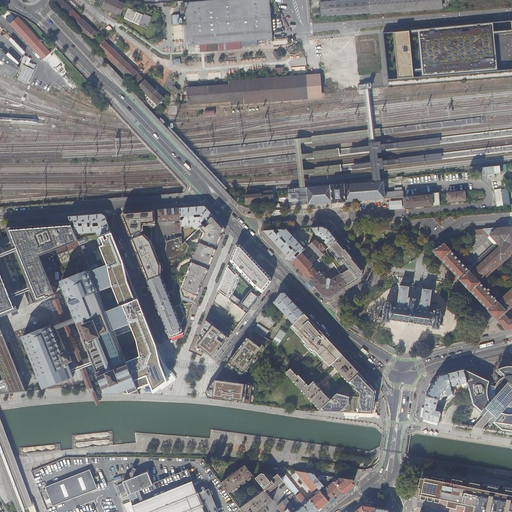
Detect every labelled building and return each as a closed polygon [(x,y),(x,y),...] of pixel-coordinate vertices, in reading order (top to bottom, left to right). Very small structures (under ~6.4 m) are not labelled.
[(60,0),(56,0),(53,4),(77,26),(76,27),(96,46),(99,43),(98,42),(100,40),(96,36),(97,33),(80,17),(62,0),(60,0),(61,0),(60,0)] [(125,5),(113,0),(106,0),(106,1),(103,9),(120,16),(125,5)] [(271,0),(218,0),(186,3),(190,46),(275,39),(272,11),(271,0)] [(371,13),(369,0),(356,0),(321,3),(322,16),(371,13)] [(441,0),(369,0),(371,13),(442,7),(441,0)] [(153,18),(139,12),(139,13),(129,9),(125,18),(148,29),(153,18)] [(15,16),(8,23),(43,60),(50,53),(18,18),(15,21),(13,20),(16,17),(15,16)] [(511,21),(385,33),(389,80),(511,69),(511,21)] [(376,43),(375,34),(362,35),(362,40),(363,44),(376,43)] [(105,41),(99,48),(135,84),(138,82),(140,84),(145,79),(105,41)] [(365,48),(365,66),(379,66),(379,53),(376,53),(376,48),(365,48)] [(0,76),(12,83),(18,70),(1,53),(0,52),(0,76)] [(54,65),(59,60),(53,54),(48,59),(54,65)] [(24,65),(18,79),(27,84),(34,69),(24,65)] [(229,81),(230,85),(307,78),(307,74),(229,81)] [(310,78),(311,94),(324,93),(323,77),(310,78)] [(231,101),(308,94),(311,94),(310,78),(307,78),(230,85),(231,101)] [(148,96),(158,105),(164,98),(158,93),(155,90),(146,81),(139,87),(148,96)] [(190,104),(231,101),(230,85),(210,87),(210,86),(203,87),(203,88),(189,89),(190,104)] [(309,99),(308,94),(231,101),(231,105),(309,99)] [(154,109),(158,105),(148,96),(144,100),(154,109)] [(299,141),(299,143),(312,141),(312,144),(380,135),(380,132),(379,128),(311,137),(298,139),(299,141)] [(396,146),(397,149),(440,144),(440,138),(396,143),(396,146)] [(380,143),(376,143),(369,144),(369,146),(370,150),(371,162),(371,166),(373,183),(375,183),(378,182),(380,182),(378,168),(383,167),(382,165),(382,160),(382,157),(377,157),(376,150),(381,150),(380,148),(380,145),(380,143)] [(300,156),(301,158),(313,157),(313,159),(339,156),(339,149),(313,152),(313,153),(300,154),(300,156)] [(398,163),(399,165),(442,160),(441,153),(398,158),(398,159),(398,163)] [(314,168),(314,169),(302,170),(302,172),(302,174),(315,173),(315,174),(317,174),(327,173),(342,171),(341,165),(327,166),(316,168),(314,168)] [(484,167),(485,178),(496,177),(496,174),(502,174),(502,166),(484,167)] [(289,202),(290,207),(303,205),(307,205),(332,203),(332,204),(339,203),(346,203),(346,202),(365,200),(368,200),(370,200),(384,199),(384,192),(384,189),(383,182),(380,182),(378,182),(375,183),(373,183),(372,183),(361,184),(354,184),(344,185),(344,184),(330,186),(331,186),(313,187),(305,188),(304,188),(302,188),(299,189),(298,189),(288,189),(289,202)] [(504,206),(511,205),(508,189),(501,191),(504,206)] [(504,206),(501,191),(501,190),(494,191),(497,207),(504,206)] [(253,201),(254,204),(273,203),(272,191),(264,192),(264,196),(261,196),(261,194),(245,196),(246,202),(253,201)] [(465,192),(447,194),(448,203),(466,201),(465,192)] [(432,195),(404,198),(405,208),(439,206),(438,193),(432,194),(432,195)] [(403,201),(390,201),(390,209),(403,209),(403,201)] [(200,229),(214,216),(208,210),(197,207),(189,208),(180,209),(181,217),(184,217),(185,217),(185,219),(184,219),(184,221),(181,221),(181,224),(181,227),(194,226),(198,231),(200,229)] [(168,209),(159,210),(160,223),(181,221),(181,217),(180,209),(168,209)] [(156,225),(155,210),(139,212),(123,213),(121,216),(124,223),(130,237),(144,231),(143,226),(156,225)] [(81,216),(69,217),(72,223),(76,235),(97,233),(97,234),(93,235),(87,236),(78,239),(80,243),(80,245),(99,238),(99,239),(100,238),(112,233),(105,216),(102,214),(81,216)] [(204,233),(201,240),(218,247),(222,238),(226,229),(214,216),(200,229),(204,233)] [(52,298),(57,296),(48,274),(41,258),(80,243),(78,239),(76,235),(72,223),(18,228),(7,229),(8,232),(11,239),(10,240),(10,241),(10,242),(11,243),(12,243),(15,251),(17,254),(30,289),(32,292),(37,304),(48,300),(48,299),(49,298),(50,299),(52,298)] [(322,227),(312,228),(317,236),(322,238),(322,239),(321,239),(320,239),(319,240),(320,241),(323,240),(324,240),(325,240),(326,241),(325,243),(329,247),(337,241),(337,240),(328,229),(327,229),(322,227)] [(507,331),(511,329),(511,318),(507,312),(511,307),(511,288),(497,302),(494,299),(495,298),(494,297),(493,298),(487,291),(489,290),(488,289),(486,290),(480,283),(499,266),(500,267),(511,256),(511,255),(511,253),(511,227),(484,229),(480,230),(480,231),(485,231),(497,244),(469,271),(451,252),(444,244),(434,251),(433,252),(441,261),(441,260),(459,280),(470,292),(488,311),(488,312),(496,320),(497,320),(507,331)] [(293,235),(287,230),(263,232),(268,236),(274,243),(292,262),(297,258),(295,256),(299,252),(301,254),(306,250),(295,238),(297,236),(295,234),(293,235)] [(144,231),(130,237),(131,240),(145,235),(144,231)] [(118,247),(112,233),(100,238),(103,245),(99,247),(106,266),(91,272),(99,292),(112,287),(119,303),(105,308),(137,390),(150,385),(153,394),(168,384),(166,378),(169,377),(165,367),(162,361),(156,346),(156,344),(140,305),(128,273),(119,250),(118,247)] [(145,235),(131,240),(138,259),(148,282),(161,277),(161,275),(161,266),(152,241),(145,235)] [(274,243),(268,236),(266,237),(273,245),(274,243)] [(182,238),(166,242),(165,252),(169,262),(180,259),(185,255),(189,246),(185,242),(182,245),(182,238)] [(201,240),(200,243),(217,250),(218,249),(218,247),(201,240)] [(320,245),(316,240),(309,246),(321,258),(325,254),(323,252),(325,250),(323,246),(322,244),(320,245)] [(352,258),(337,241),(329,247),(327,249),(325,250),(327,252),(326,253),(332,261),(335,266),(340,274),(348,287),(362,278),(363,271),(352,258)] [(200,243),(193,259),(210,266),(217,250),(200,243)] [(271,278),(241,245),(237,246),(218,292),(221,294),(224,296),(231,301),(238,307),(247,314),(271,282),(271,278)] [(307,249),(306,250),(301,254),(299,256),(297,258),(292,262),(301,272),(303,274),(317,261),(313,257),(309,260),(303,254),(305,252),(306,253),(309,251),(307,249)] [(15,251),(0,257),(0,260),(17,254),(15,251)] [(511,256),(500,267),(502,268),(511,258),(511,256)] [(303,274),(309,281),(320,271),(322,270),(325,267),(328,265),(321,258),(317,261),(303,274)] [(209,270),(210,266),(193,259),(192,263),(209,270)] [(329,271),(335,266),(332,261),(328,265),(325,267),(329,271)] [(0,318),(18,311),(14,299),(12,296),(0,263),(0,318)] [(173,307),(183,332),(192,311),(209,270),(192,263),(181,289),(184,297),(180,305),(173,307)] [(331,297),(348,287),(340,274),(332,280),(331,279),(330,279),(328,279),(328,280),(325,277),(327,275),(324,272),(322,274),(321,272),(320,271),(309,281),(323,296),(331,297)] [(99,292),(91,272),(61,284),(76,320),(77,323),(93,363),(94,366),(102,386),(105,394),(119,394),(123,392),(124,394),(139,394),(137,390),(105,308),(99,292)] [(173,307),(161,277),(148,282),(149,286),(165,327),(170,339),(184,333),(183,332),(173,307)] [(432,329),(439,330),(442,314),(441,314),(441,312),(440,310),(437,310),(435,311),(435,313),(434,313),(429,313),(432,291),(423,289),(421,300),(419,300),(410,299),(408,299),(409,288),(400,286),(397,308),(392,308),(392,307),(391,307),(392,305),(390,303),(387,303),(385,304),(385,306),(384,306),(382,322),(389,323),(390,321),(411,324),(432,327),(432,329)] [(30,289),(12,296),(14,299),(32,292),(30,289)] [(293,324),(304,314),(294,303),(285,293),(281,294),(274,303),(290,320),(293,324)] [(96,392),(57,296),(52,298),(90,395),(96,392)] [(225,309),(231,301),(224,296),(222,298),(220,297),(217,300),(219,301),(217,304),(225,309)] [(226,326),(233,332),(237,326),(241,322),(232,315),(229,313),(226,311),(225,309),(217,304),(214,301),(205,310),(209,313),(211,315),(217,309),(222,313),(228,318),(228,319),(226,318),(224,320),(228,323),(226,326)] [(232,315),(241,322),(244,318),(247,314),(238,307),(232,315)] [(211,315),(209,313),(194,349),(206,353),(212,358),(233,332),(226,326),(211,315)] [(278,321),(268,313),(263,318),(273,326),(278,321)] [(332,365),(342,355),(322,333),(304,314),(293,324),(292,325),(295,328),(295,329),(298,330),(297,331),(296,332),(302,340),(306,343),(304,345),(311,353),(313,352),(314,351),(317,354),(324,361),(317,368),(322,374),(332,365)] [(76,320),(53,329),(54,332),(77,323),(76,320)] [(258,324),(254,330),(265,337),(269,332),(258,324)] [(0,371),(3,380),(0,381),(0,392),(1,395),(26,392),(6,341),(7,341),(7,340),(7,339),(7,338),(6,338),(5,338),(0,325),(0,371)] [(40,381),(42,387),(43,390),(73,378),(73,375),(72,374),(71,371),(70,369),(67,362),(69,362),(72,361),(69,353),(63,355),(54,332),(53,329),(52,326),(23,338),(40,381)] [(254,330),(254,329),(225,368),(243,374),(269,340),(265,337),(254,330)] [(272,342),(278,346),(286,334),(280,330),(272,342)] [(349,383),(359,373),(348,361),(342,355),(332,365),(349,383)] [(93,363),(71,371),(72,374),(94,366),(93,363)] [(495,387),(494,386),(488,385),(489,382),(464,370),(468,388),(471,388),(473,404),(482,413),(486,409),(495,417),(492,421),(495,424),(502,429),(505,429),(511,429),(511,367),(509,368),(505,368),(501,369),(499,370),(503,374),(504,377),(502,378),(500,379),(499,381),(496,383),(495,387)] [(286,373),(320,410),(321,409),(330,400),(316,384),(314,381),(308,387),(290,369),(286,373)] [(468,388),(464,370),(455,372),(447,374),(451,387),(463,384),(465,390),(469,389),(468,388)] [(321,409),(324,412),(373,414),(376,392),(359,373),(349,383),(360,394),(359,397),(349,397),(337,393),(330,400),(321,409)] [(451,387),(447,374),(443,375),(440,376),(437,380),(426,396),(426,397),(439,400),(442,396),(441,396),(444,392),(446,391),(448,399),(453,396),(452,393),(452,391),(451,387)] [(252,385),(215,380),(206,393),(208,399),(249,404),(252,385)] [(423,419),(438,423),(441,413),(436,411),(436,410),(438,411),(439,408),(437,407),(438,405),(442,406),(440,412),(442,412),(445,402),(442,401),(439,400),(426,397),(423,419)] [(487,417),(492,421),(495,417),(486,409),(482,413),(487,417)] [(245,466),(221,483),(229,494),(253,476),(245,466)] [(282,470),(273,468),(279,475),(284,482),(293,494),(301,503),(305,500),(305,499),(282,470)] [(53,507),(98,489),(90,470),(45,487),(53,507)] [(218,511),(209,489),(198,494),(188,470),(152,485),(147,473),(124,483),(124,484),(117,486),(121,495),(127,492),(133,507),(135,511),(218,511)] [(313,494),(319,490),(305,473),(295,472),(313,494)] [(349,486),(354,482),(352,480),(335,478),(335,480),(338,480),(335,483),(334,482),(325,489),(319,481),(320,480),(321,480),(322,479),(326,484),(334,478),(321,476),(320,476),(317,479),(314,475),(305,473),(319,490),(320,492),(329,502),(336,497),(349,486)] [(265,490),(268,494),(284,482),(279,475),(274,479),(272,476),(262,474),(256,479),(265,490)] [(443,483),(422,479),(418,496),(440,500),(440,499),(448,501),(446,509),(456,511),(458,503),(465,504),(463,511),(511,511),(511,488),(506,488),(506,490),(487,486),(487,489),(480,488),(480,485),(444,478),(443,483)] [(240,509),(242,511),(257,511),(273,501),(268,494),(265,490),(240,509)] [(317,511),(320,510),(329,502),(320,492),(315,496),(314,495),(313,496),(314,497),(307,503),(306,500),(301,504),(303,506),(308,511),(317,511)] [(297,511),(303,506),(301,504),(301,503),(293,494),(287,499),(297,511)] [(308,511),(303,506),(297,511),(287,499),(283,502),(288,509),(290,511),(308,511)] [(284,511),(288,509),(283,502),(278,507),(282,511),(284,511)]
